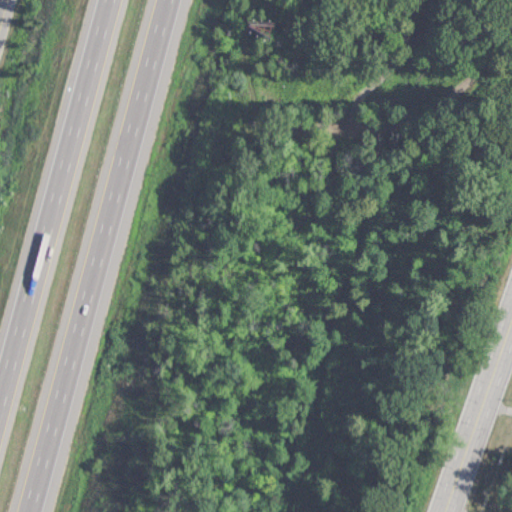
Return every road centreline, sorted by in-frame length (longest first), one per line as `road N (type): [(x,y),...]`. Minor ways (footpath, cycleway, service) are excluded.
road 1 (motorway): [(28,511),(169,0)]
road 2 (motorway): [(107,0),(0,398)]
road 3 (secondary): [(444,511),(511,316)]
